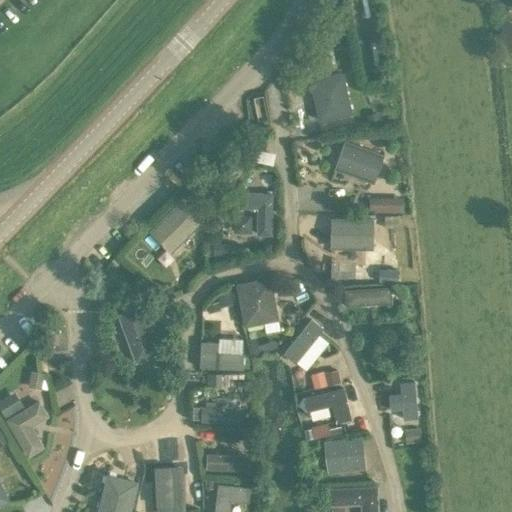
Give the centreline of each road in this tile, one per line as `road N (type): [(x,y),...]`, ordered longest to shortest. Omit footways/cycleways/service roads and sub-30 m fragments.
road 1 (residential): [(90,428),(132,436),(169,426),(179,413),(189,307),(231,272),(292,263)]
road 2 (unclassified): [(0,228),(221,0)]
road 3 (residential): [(72,265),(269,59)]
road 4 (residential): [(292,263),(318,284),(337,326),(391,466),(400,511)]
road 5 (residential): [(269,59),(292,263)]
road 6 (residential): [(72,265),(76,400),(90,428)]
